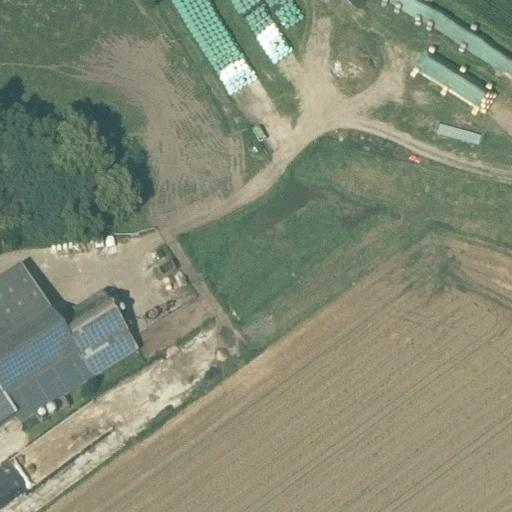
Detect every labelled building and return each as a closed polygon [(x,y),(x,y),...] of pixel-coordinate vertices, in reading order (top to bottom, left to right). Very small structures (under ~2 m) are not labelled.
[(466,0),(511,24),(511,0),(466,0)] [(461,47),(511,76),(511,53),(471,30),(461,47)] [(419,40),(415,47),(454,67),(457,60),(419,40)] [(435,110),(511,147),(511,116),(448,85),(435,110)] [(0,429),(17,418),(21,426),(138,352),(102,296),(57,325),(21,269),(0,282),(0,429)]
